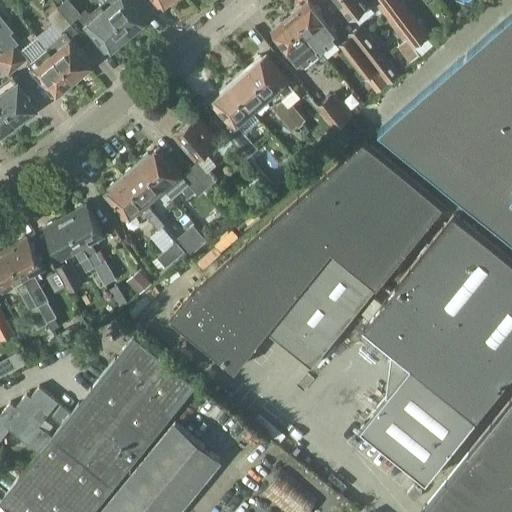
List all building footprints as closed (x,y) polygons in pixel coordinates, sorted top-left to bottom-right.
[(69,0),(63,0),(57,6),(70,21),(80,12),(69,0)] [(96,0),(104,9),(125,33),(144,17),(129,0),(96,0)] [(309,0),(295,12),(324,50),(341,36),(311,0),(309,0)] [(338,0),(351,16),(370,2),(368,0),(338,0)] [(380,0),(409,37),(415,45),(429,35),(403,0),(380,0)] [(70,21),(57,6),(46,15),(60,30),(70,21)] [(125,33),(104,9),(85,25),(106,49),(125,33)] [(324,50),(295,12),(275,29),(305,66),(324,50)] [(511,13),(377,131),(511,240),(511,13)] [(349,32),(352,36),(369,58),(388,82),(401,72),(362,22),(349,32)] [(3,51),(16,67),(26,59),(3,31),(0,33),(0,47),(3,51)] [(64,31),(46,46),(72,78),(91,62),(64,31)] [(369,58),(352,36),(341,44),(358,67),(369,58)] [(409,37),(404,41),(398,45),(409,61),(420,53),(415,45),(409,37)] [(45,46),(47,48),(28,64),(53,94),(72,78),(46,46),(45,46)] [(16,67),(3,51),(0,53),(0,67),(7,75),(16,67)] [(295,89),(288,80),(266,55),(249,69),(271,94),(270,95),(277,103),(273,106),(279,113),(290,104),(284,98),(295,89)] [(271,94),(249,69),(232,84),(254,109),(270,95),(271,94)] [(0,91),(0,101),(15,123),(34,109),(15,81),(0,91)] [(254,109),(232,84),(213,100),(223,111),(215,118),(228,132),(230,136),(231,135),(239,143),(250,156),(260,147),(246,132),(262,118),(254,109)] [(318,106),(336,128),(351,115),(333,94),(318,106)] [(0,132),(15,123),(0,101),(0,132)] [(290,104),(279,113),(293,129),(298,125),(297,123),(290,115),(295,111),(290,104)] [(216,143),(218,140),(197,115),(178,132),(200,157),(216,143)] [(226,155),(239,143),(231,135),(230,136),(228,132),(218,140),(216,143),(226,155)] [(365,139),(194,288),(172,315),(234,366),(267,327),(312,364),(443,203),(365,139)] [(196,191),(183,175),(159,148),(142,162),(164,187),(175,179),(189,196),(196,191)] [(202,159),(192,167),(209,187),(216,195),(224,188),(206,167),(207,165),(202,159)] [(142,162),(125,177),(148,202),(164,187),(142,162)] [(183,175),(196,191),(200,195),(209,187),(192,167),(183,175)] [(148,202),(125,177),(107,192),(129,218),(139,209),(146,218),(149,216),(155,211),(148,202)] [(103,261),(91,240),(104,232),(88,205),(68,216),(106,283),(116,277),(106,259),(103,261)] [(455,213),(364,325),(413,365),(364,426),(426,477),(476,416),(511,371),(511,259),(463,220),(455,213)] [(106,283),(68,216),(47,228),(63,256),(75,249),(86,270),(95,265),(106,283)] [(178,236),(192,253),(208,240),(194,223),(178,236)] [(48,296),(35,271),(44,266),(28,238),(9,249),(47,318),(56,314),(47,297),(48,296)] [(167,266),(185,251),(176,241),(158,256),(167,266)] [(47,318),(9,249),(0,254),(0,284),(3,289),(15,282),(28,306),(26,308),(36,326),(47,319),(47,318)] [(83,282),(70,259),(56,266),(69,290),(83,282)] [(129,282),(139,294),(152,282),(142,271),(129,282)] [(15,332),(0,304),(0,339),(0,340),(15,332)] [(0,511),(91,511),(195,385),(134,335),(72,411),(63,404),(53,415),(63,423),(52,436),(39,452),(3,497),(0,494),(0,511)] [(61,344),(56,336),(44,344),(49,352),(61,344)] [(0,362),(0,376),(10,370),(5,360),(0,362)] [(58,402),(39,386),(30,396),(26,393),(16,406),(39,425),(58,402)] [(511,511),(511,398),(424,506),(432,511),(511,511)] [(16,406),(10,402),(0,413),(0,424),(7,430),(9,428),(39,452),(52,436),(39,425),(16,406)] [(176,511),(220,460),(175,422),(99,511),(176,511)] [(280,469),(261,493),(284,511),(306,511),(317,499),(280,469)] [(414,483),(407,491),(416,498),(423,490),(414,483)]
